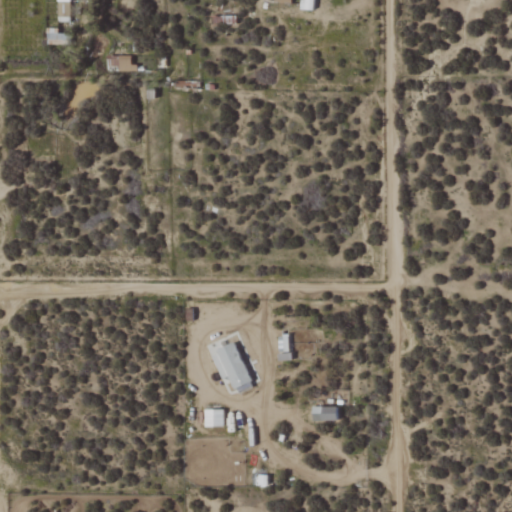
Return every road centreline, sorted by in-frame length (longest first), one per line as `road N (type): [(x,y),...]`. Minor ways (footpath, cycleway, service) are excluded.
road 1 (track): [(389,0),(397,511)]
road 2 (track): [(0,293),(393,288)]
road 3 (track): [(397,474),(314,477),(276,458),(263,439),(263,290)]
